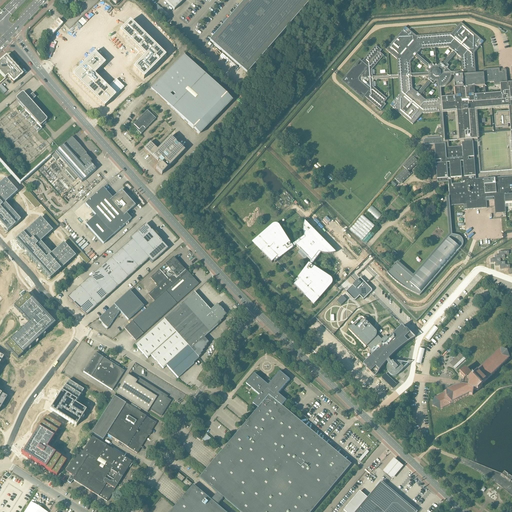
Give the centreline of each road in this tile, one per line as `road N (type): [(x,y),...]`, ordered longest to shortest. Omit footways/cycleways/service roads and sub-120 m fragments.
road 1 (tertiary): [(254,309),(32,61)]
road 2 (tertiary): [(464,511),(254,309)]
road 3 (unknown): [(119,169),(72,214),(94,248),(151,204)]
road 4 (unclassified): [(1,464),(28,403),(82,328)]
road 5 (residential): [(123,511),(196,396)]
road 6 (unclassified): [(82,328),(196,396)]
road 7 (unknown): [(226,397),(265,359),(310,391),(301,405)]
